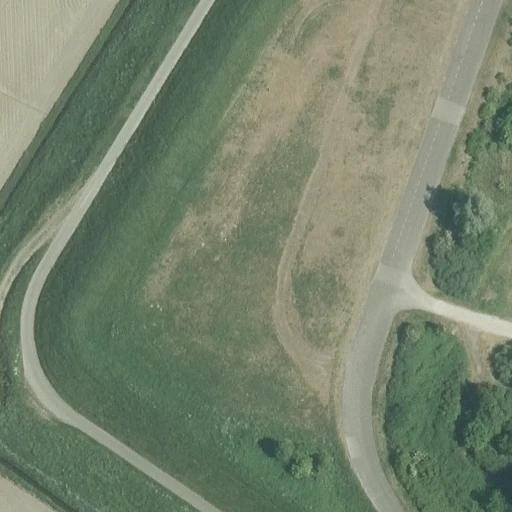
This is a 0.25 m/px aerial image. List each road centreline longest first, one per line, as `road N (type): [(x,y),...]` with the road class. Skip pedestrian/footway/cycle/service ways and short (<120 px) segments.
road 1 (unclassified): [(205,0),(36,279),(25,320),(31,367),(53,405),(208,511)]
road 2 (unclassified): [(390,511),(358,451),(356,385),(482,0)]
road 3 (track): [(89,192),(23,255),(0,297)]
road 4 (track): [(386,287),(511,332)]
